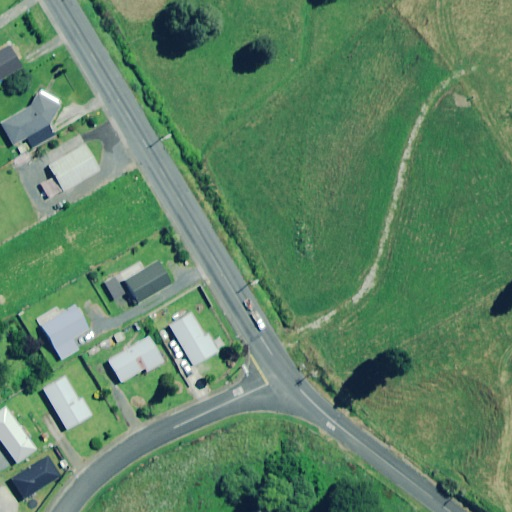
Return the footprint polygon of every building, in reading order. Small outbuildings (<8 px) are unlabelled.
[(0,78),(19,69),(7,46),(0,49),(0,78)] [(57,102),(39,90),(28,107),(0,120),(0,127),(9,145),(24,137),(29,149),(52,137),(47,127),(57,102)] [(96,169),(81,145),(45,167),(52,178),(39,186),(47,200),(96,169)] [(167,285),(155,263),(122,281),(134,303),(167,285)] [(121,295),(112,278),(102,284),(111,300),(121,295)] [(85,329),(70,305),(37,327),(59,360),(77,349),(70,339),(85,329)] [(202,336),(187,313),(158,332),(165,343),(173,338),(191,366),(216,350),(205,334),(202,336)] [(160,361),(145,337),(105,362),(118,384),(142,368),(144,371),(160,361)] [(75,401),(62,377),(40,390),(63,430),(89,415),(79,398),(75,401)] [(33,449),(2,408),(0,409),(0,444),(15,463),(33,449)] [(57,478),(44,457),(7,481),(19,501),(57,478)]
